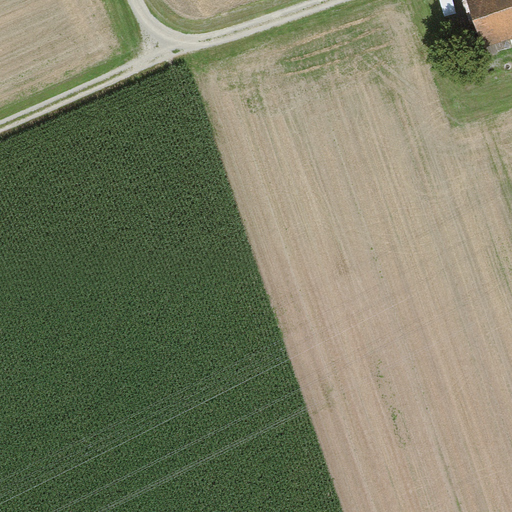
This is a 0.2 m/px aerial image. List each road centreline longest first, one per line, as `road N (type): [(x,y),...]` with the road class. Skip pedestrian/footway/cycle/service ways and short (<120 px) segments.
road 1 (track): [(345,0),(199,47),(170,41),(135,0)]
road 2 (track): [(0,131),(132,75),(170,41)]
